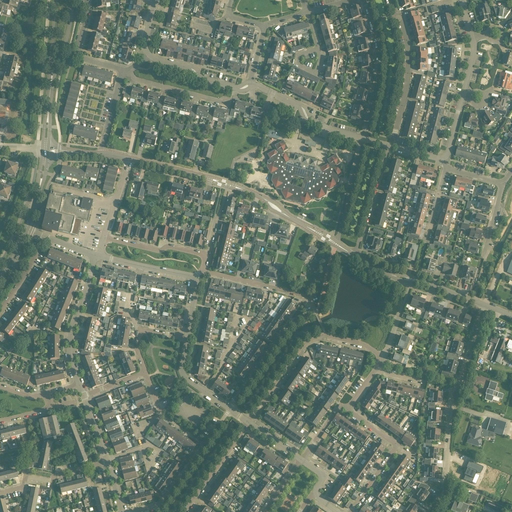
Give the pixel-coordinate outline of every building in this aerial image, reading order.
[(96,9),(97,8),(97,9),(107,7),(106,4),(111,3),(111,0),(106,1),(106,0),(95,2),(95,3),(97,2),(97,6),(96,6),(96,7),(95,7),(96,9)] [(406,10),(409,9),(415,7),(414,4),(412,0),(409,0),(401,2),(402,8),(405,7),(406,10)] [(179,10),(180,6),(172,3),(171,8),(174,9),(174,12),(179,14),(180,11),(179,10)] [(357,3),(350,5),(345,7),(346,10),(347,10),(349,15),(360,11),(359,6),(358,6),(357,3)] [(487,14),(490,13),(488,4),(481,6),(482,10),(479,11),(482,22),(488,20),(487,15),(487,14)] [(4,5),(1,13),(7,15),(8,10),(12,11),(13,7),(8,6),(9,6),(4,5)] [(129,14),(135,15),(136,12),(139,13),(141,8),(132,6),(131,11),(130,11),(129,14)] [(498,19),(499,19),(500,19),(501,19),(503,19),(503,18),(505,19),(511,11),(509,10),(508,9),(507,9),(506,9),(504,9),(504,8),(504,7),(503,6),(502,6),(501,7),(500,8),(499,8),(498,8),(496,8),(495,8),(493,8),(497,18),(498,18),(498,19)] [(208,21),(213,22),(217,18),(218,13),(208,10),(207,15),(204,15),(203,17),(209,19),(208,21)] [(351,14),(352,19),(347,20),(347,21),(348,24),(361,20),(361,17),(362,17),(360,11),(349,15),(351,14)] [(410,20),(420,17),(418,11),(408,14),(410,20)] [(439,18),(440,18),(441,23),(451,20),(450,15),(449,15),(448,11),(438,14),(439,18)] [(97,15),(96,19),(94,18),(94,19),(105,21),(110,22),(110,20),(106,18),(106,15),(98,13),(96,12),(96,13),(96,14),(96,15),(97,15)] [(169,14),(168,19),(176,21),(178,16),(179,16),(179,14),(174,12),(173,15),(169,14)] [(319,23),(328,21),(326,15),(325,16),(324,13),(318,14),(319,17),(318,18),(319,23)] [(129,18),(132,19),(131,22),(139,25),(141,19),(135,18),(135,15),(129,14),(129,16),(129,18)] [(96,21),(95,25),(93,24),(93,25),(103,28),(103,27),(108,28),(109,26),(104,24),(105,21),(94,19),(95,19),(94,21),(96,21)] [(177,27),(175,27),(176,21),(168,19),(166,24),(166,27),(176,30),(177,27)] [(355,22),(355,25),(354,25),(356,31),(365,28),(364,22),(362,23),(361,20),(348,24),(355,22)] [(128,30),(133,32),(134,29),(138,30),(139,25),(131,22),(129,28),(128,27),(128,30)] [(219,32),(219,31),(219,34),(220,35),(222,36),(223,35),(224,33),(227,24),(221,22),(220,26),(217,25),(216,31),(219,32)] [(307,31),(310,30),(308,24),(305,24),(305,23),(299,25),(302,35),(303,37),(308,36),(307,31)] [(230,35),(232,36),(232,38),(234,30),(232,29),(233,25),(227,24),(224,33),(230,34),(230,35)] [(93,31),(100,33),(100,34),(106,36),(107,31),(102,30),(103,28),(93,25),(92,25),(93,25),(93,27),(94,27),(93,31)] [(302,35),(299,25),(294,26),(297,36),(302,35)] [(294,26),(289,28),(292,38),(297,36),(294,26)] [(235,37),(236,36),(241,37),(244,28),(238,27),(237,31),(234,30),(232,38),(234,38),(235,37)] [(286,37),(286,39),(287,42),(292,40),(292,38),(289,28),(283,29),(284,31),(281,31),(283,37),(286,37)] [(365,28),(356,31),(357,36),(355,36),(355,39),(359,38),(366,36),(365,34),(367,33),(365,28)] [(133,32),(128,30),(127,33),(126,33),(125,38),(135,41),(136,35),(133,34),(133,32)] [(257,35),(254,34),(255,31),(249,30),(247,39),(255,41),(257,35)] [(100,39),(101,36),(106,37),(106,36),(100,34),(100,35),(92,33),(90,33),(90,34),(91,34),(90,35),(92,36),(91,38),(104,42),(105,40),(100,39)] [(332,35),(323,38),(325,43),(333,40),(336,39),(334,35),(332,35)] [(455,35),(444,38),(445,43),(447,43),(448,45),(456,45),(455,41),(457,40),(455,35)] [(368,39),(367,40),(366,36),(359,38),(360,41),(358,41),(359,47),(369,45),(368,39)] [(425,37),(416,40),(417,46),(427,43),(425,37)] [(89,41),(90,42),(89,45),(103,48),(103,46),(98,45),(99,41),(104,43),(104,42),(91,38),(91,39),(89,39),(89,40),(89,41)] [(129,48),(131,47),(132,47),(132,46),(134,46),(135,41),(125,38),(124,43),(123,43),(122,46),(129,48)] [(157,46),(160,47),(160,49),(165,50),(168,39),(167,41),(162,40),(159,39),(157,46)] [(173,40),(168,39),(165,50),(168,51),(166,56),(169,57),(173,43),(173,40)] [(278,41),(278,44),(274,43),(272,48),(281,51),(282,45),(283,45),(284,43),(278,41)] [(178,44),(173,43),(169,57),(172,58),(173,52),(176,53),(178,44)] [(335,51),(336,50),(336,51),(339,50),(337,44),(335,45),(326,47),(328,53),(329,52),(330,55),(336,55),(335,51)] [(102,52),(97,51),(98,47),(103,49),(103,48),(89,45),(87,45),(87,46),(87,47),(88,48),(87,51),(95,53),(94,56),(100,57),(102,52)] [(369,45),(359,47),(357,47),(358,53),(361,52),(361,55),(362,55),(369,54),(369,51),(370,50),(369,45)] [(122,46),(121,49),(122,49),(121,54),(131,57),(132,51),(129,50),(129,48),(122,46)] [(183,46),(179,60),(182,61),(184,55),(186,56),(188,47),(183,46)] [(446,55),(456,57),(457,51),(450,50),(450,46),(443,47),(443,49),(447,50),(446,55)] [(194,48),(190,63),(193,63),(194,58),(197,58),(199,50),(194,48)] [(204,49),(200,65),(203,66),(205,60),(207,61),(210,51),(209,49),(206,49),(204,49)] [(511,51),(510,55),(506,54),(505,57),(503,59),(504,61),(503,65),(511,67),(511,65),(511,64),(511,51)] [(121,54),(122,55),(121,60),(119,59),(118,62),(124,63),(125,61),(129,62),(131,57),(121,54)] [(227,59),(225,65),(224,68),(225,68),(226,69),(227,70),(233,72),(235,63),(229,61),(231,55),(228,54),(227,59)] [(279,56),(271,54),(269,60),(273,61),(272,63),(278,65),(279,62),(278,62),(279,56)] [(361,63),(371,63),(371,57),(370,57),(369,54),(362,55),(363,57),(361,57),(361,63)] [(208,61),(211,62),(210,66),(216,67),(218,58),(212,57),(213,56),(210,55),(208,61)] [(336,55),(330,55),(330,58),(328,58),(327,63),(339,65),(340,60),(337,59),(335,59),(336,55)] [(218,58),(216,67),(221,69),(222,68),(223,68),(224,68),(225,65),(227,59),(224,59),(224,60),(218,58)] [(266,71),(275,73),(276,67),(277,68),(278,65),(272,63),(272,66),(268,65),(266,71)] [(361,68),(363,68),(363,71),(370,71),(370,68),(371,68),(371,63),(361,63),(361,68)] [(246,65),(246,66),(240,64),(238,73),(244,75),(244,73),(247,74),(249,66),(246,65)] [(87,77),(90,68),(84,66),(81,76),(87,77)] [(96,69),(90,68),(87,77),(93,79),(96,69)] [(99,80),(102,71),(96,69),(93,79),(99,80)] [(105,82),(107,72),(102,71),(99,80),(105,82)] [(277,78),(274,77),(275,73),(266,71),(265,76),(268,77),(268,80),(274,82),(276,82),(277,82),(277,80),(277,78)] [(363,74),(361,73),(359,73),(358,78),(370,80),(371,75),(370,75),(370,71),(363,71),(363,74)] [(454,78),(454,73),(444,71),(444,77),(440,76),(440,77),(438,76),(438,79),(446,81),(446,77),(454,78)] [(113,74),(107,72),(105,82),(111,83),(113,74)] [(334,80),(334,75),(337,75),(326,73),(325,79),(326,79),(326,82),(331,85),(332,80),(334,80)] [(499,79),(500,79),(500,80),(498,87),(511,91),(511,88),(511,84),(510,84),(511,76),(501,73),(499,79)] [(416,81),(425,84),(425,85),(428,85),(429,83),(426,83),(427,78),(417,75),(416,81)] [(13,80),(4,77),(3,82),(2,87),(6,88),(7,84),(11,85),(13,80)] [(359,84),(361,85),(360,87),(367,89),(368,86),(369,86),(370,80),(358,78),(358,79),(360,79),(359,84)] [(290,92),(294,84),(289,81),(289,82),(286,81),(283,88),(290,92)] [(295,94),(300,84),(295,81),(294,84),(290,92),(295,94)] [(416,81),(414,87),(424,89),(425,85),(425,84),(416,81)] [(439,86),(439,87),(448,90),(450,84),(440,81),(439,86)] [(70,88),(80,91),(81,85),(72,82),(70,88)] [(300,84),(295,94),(300,96),(303,88),(304,86),(300,84)] [(436,87),(435,87),(438,88),(437,93),(447,96),(448,90),(439,87),(439,86),(436,85),(436,87)] [(135,100),(136,98),(138,89),(133,87),(132,92),(129,92),(129,90),(126,89),(124,97),(135,100)] [(357,95),(366,98),(368,92),(366,92),(367,89),(360,87),(360,90),(358,90),(357,95)] [(414,87),(413,93),(422,95),(422,96),(425,97),(426,95),(423,94),(424,89),(414,87)] [(80,91),(70,88),(69,94),(78,97),(80,91)] [(304,99),(308,91),(303,88),(300,96),(304,99)] [(138,89),(136,98),(141,100),(140,102),(144,103),(146,95),(143,94),(144,90),(138,89)] [(308,91),(304,99),(309,101),(313,93),(308,91)] [(146,95),(144,103),(147,103),(147,101),(152,103),(155,93),(149,92),(148,95),(146,95)] [(155,93),(152,103),(157,104),(157,107),(160,108),(162,100),(159,99),(160,94),(155,93)] [(318,95),(313,93),(309,101),(314,103),(315,102),(318,104),(322,95),(320,98),(318,97),(318,95)] [(413,93),(411,99),(416,100),(421,101),(422,96),(422,95),(413,93)] [(436,98),(436,99),(445,101),(447,96),(437,93),(436,98)] [(78,97),(69,94),(67,100),(77,102),(78,97)] [(322,95),(318,104),(320,105),(320,106),(325,108),(330,98),(325,96),(324,96),(322,95)] [(356,104),(363,105),(364,103),(365,103),(366,98),(357,95),(355,100),(357,101),(356,104)] [(503,111),(506,101),(503,100),(504,97),(499,96),(498,99),(494,98),(492,105),(495,106),(494,109),(497,109),(496,113),(499,114),(505,116),(506,112),(503,111)] [(162,100),(160,108),(163,109),(163,107),(168,108),(171,98),(166,97),(165,101),(162,100)] [(433,98),(432,99),(435,100),(434,105),(444,107),(445,101),(436,99),(436,98),(433,97),(433,98)] [(171,98),(168,108),(174,109),(173,111),(176,112),(178,104),(175,103),(176,100),(171,98)] [(335,101),(330,98),(325,108),(330,111),(330,110),(333,111),(336,106),(333,104),(335,101)] [(77,102),(67,100),(66,106),(75,108),(77,102)] [(178,104),(176,112),(179,113),(180,111),(185,112),(187,103),(182,101),(181,105),(178,104)] [(239,112),(242,102),(236,101),(235,106),(232,105),(229,117),(233,118),(235,113),(239,114),(239,112)] [(242,102),(239,112),(244,113),(243,117),(246,118),(248,111),(245,110),(247,104),(242,102)] [(412,102),(410,108),(420,110),(420,111),(423,112),(423,110),(420,109),(421,104),(416,103),(412,102)] [(187,103),(185,112),(190,114),(189,116),(193,116),(194,110),(191,109),(193,104),(187,103)] [(350,111),(362,114),(363,109),(362,108),(363,105),(356,104),(355,103),(354,106),(352,105),(350,111)] [(75,108),(66,106),(64,111),(74,114),(75,108)] [(193,116),(196,117),(196,115),(201,117),(204,107),(198,106),(197,109),(197,111),(194,110),(193,116)] [(204,107),(201,117),(206,118),(206,120),(209,121),(211,114),(208,113),(209,108),(204,107)] [(252,107),(251,112),(248,111),(246,118),(255,120),(258,108),(252,107)] [(215,108),(214,115),(211,114),(209,121),(212,122),(213,118),(218,119),(221,109),(215,108)] [(258,108),(255,120),(263,122),(265,114),(262,113),(263,109),(258,108)] [(410,108),(409,114),(418,116),(420,111),(420,110),(410,108)] [(434,113),(433,114),(443,117),(445,111),(435,108),(434,113)] [(221,109),(218,119),(218,121),(223,122),(226,123),(226,122),(227,121),(227,120),(228,116),(225,116),(226,111),(221,109)] [(74,114),(64,111),(63,117),(72,120),(74,114)] [(361,120),(362,114),(350,111),(349,116),(351,117),(350,121),(358,123),(359,119),(361,120)] [(430,113),(430,114),(433,115),(432,120),(441,122),(443,117),(433,114),(434,113),(431,112),(430,113)] [(504,118),(502,117),(496,113),(494,116),(492,117),(489,112),(488,112),(482,116),(484,120),(483,121),(485,123),(486,124),(486,123),(488,125),(489,125),(494,122),(494,120),(497,118),(502,121),(504,118)] [(409,114),(407,119),(417,122),(417,123),(420,124),(420,122),(417,121),(418,116),(409,114)] [(476,128),(478,121),(474,120),(475,115),(468,114),(465,123),(471,125),(471,126),(476,128)] [(407,119),(406,125),(415,128),(416,126),(417,123),(417,122),(407,119)] [(430,125),(430,126),(440,128),(441,122),(432,120),(430,125)] [(132,132),(131,132),(132,128),(137,130),(138,123),(130,121),(128,128),(129,128),(128,132),(124,131),(122,137),(131,139),(132,132)] [(427,125),(427,126),(430,127),(429,131),(438,134),(440,128),(430,126),(430,125),(428,124),(427,125)] [(78,136),(80,126),(75,125),(72,135),(78,136)] [(406,125),(404,131),(414,134),(414,135),(416,135),(417,135),(417,133),(416,133),(414,133),(415,128),(406,125)] [(80,126),(78,136),(83,138),(86,128),(80,126)] [(91,129),(89,139),(96,141),(98,131),(91,129)] [(404,131),(403,137),(412,140),(414,135),(414,134),(404,131)] [(427,136),(427,137),(437,140),(438,134),(429,131),(427,136)] [(154,146),(156,137),(151,136),(151,135),(147,134),(144,144),(154,146)] [(424,136),(424,137),(427,138),(426,143),(435,146),(437,140),(427,137),(427,136),(424,135),(424,136)] [(179,146),(180,140),(175,139),(174,143),(168,142),(167,145),(164,145),(163,150),(167,151),(166,152),(173,154),(176,146),(179,146)] [(188,141),(184,158),(185,159),(184,160),(187,161),(188,159),(194,161),(197,153),(199,144),(188,141)] [(283,141),(274,146),(277,151),(276,151),(275,150),(267,155),(269,159),(271,159),(270,161),(268,160),(266,167),(271,175),(272,175),(271,181),(275,189),(281,190),(281,192),(285,200),(292,202),(304,205),(311,201),(312,199),(318,200),(326,196),(327,190),(329,190),(337,186),(339,179),(336,179),(337,177),(338,177),(342,175),(338,167),(336,168),(336,166),(340,164),(335,155),(327,160),(329,165),(328,165),(328,164),(320,169),(319,168),(317,167),(318,161),(312,159),(300,156),(295,155),(293,161),(290,160),(290,161),(285,153),(284,154),(283,152),(288,150),(283,141)] [(511,145),(508,143),(507,146),(503,144),(500,149),(505,152),(505,154),(510,157),(511,154),(511,145)] [(205,145),(202,157),(210,159),(213,147),(205,145)] [(461,158),(464,148),(458,146),(455,156),(461,158)] [(467,159),(470,150),(464,148),(461,158),(467,159)] [(473,161),(475,151),(470,150),(467,159),(473,161)] [(479,162),(481,153),(475,151),(473,161),(479,162)] [(481,153),(479,162),(485,164),(487,154),(481,153)] [(499,160),(498,162),(496,161),(497,160),(488,158),(486,164),(491,166),(495,167),(500,168),(502,165),(505,166),(509,160),(507,159),(507,158),(502,155),(501,157),(500,157),(499,159),(499,160)] [(6,169),(16,172),(18,166),(7,163),(6,169)] [(66,177),(68,167),(62,166),(60,176),(66,177)] [(420,178),(423,167),(418,166),(416,171),(413,171),(411,180),(414,180),(415,174),(421,176),(420,178)] [(72,179),(74,169),(68,167),(66,177),(72,179)] [(84,181),(87,167),(86,172),(80,170),(78,180),(84,181)] [(90,178),(93,168),(87,167),(84,181),(85,177),(90,178)] [(107,173),(117,175),(118,169),(108,167),(107,173)] [(423,167),(420,178),(425,180),(428,169),(423,167)] [(93,168),(90,178),(97,179),(99,170),(93,168)] [(16,172),(6,169),(4,174),(15,177),(16,172)] [(78,180),(80,170),(74,169),(72,179),(78,180)] [(428,169),(425,180),(434,182),(436,175),(433,174),(434,170),(428,169)] [(105,179),(115,181),(117,175),(107,173),(105,179)] [(459,188),(462,179),(456,178),(455,182),(453,181),(451,186),(459,188)] [(104,184),(114,187),(115,181),(105,179),(104,184)] [(467,181),(465,189),(470,191),(469,194),(472,195),(473,191),(474,187),(471,186),(472,182),(467,181)] [(156,193),(158,186),(148,183),(147,186),(145,185),(138,183),(135,197),(141,199),(144,189),(146,190),(156,193)] [(114,187),(104,184),(103,190),(112,193),(114,187)] [(169,198),(171,192),(176,194),(178,185),(173,184),(171,191),(168,190),(166,197),(169,198)] [(0,186),(0,190),(9,194),(11,189),(1,185),(0,186)] [(184,194),(182,194),(183,186),(178,185),(176,194),(181,195),(180,200),(183,201),(184,194)] [(484,187),(483,190),(480,190),(479,193),(478,193),(477,196),(484,198),(485,195),(492,197),(494,190),(491,189),(491,188),(487,187),(487,188),(484,187)] [(195,199),(197,190),(191,188),(190,195),(187,194),(185,200),(190,202),(191,198),(195,199)] [(9,194),(0,190),(0,196),(7,199),(9,194)] [(197,190),(195,199),(198,200),(197,203),(203,205),(203,204),(204,199),(201,198),(203,191),(197,190)] [(425,192),(419,191),(417,190),(417,192),(416,193),(418,194),(417,199),(429,202),(430,197),(425,195),(425,192)] [(51,191),(42,229),(52,233),(52,230),(68,234),(72,218),(87,222),(92,201),(51,191)] [(204,199),(203,204),(209,206),(210,202),(214,203),(216,194),(209,193),(208,199),(204,198),(204,199)] [(481,210),(488,212),(490,205),(485,203),(486,200),(479,198),(478,202),(480,202),(479,208),(481,209),(481,210)] [(225,204),(224,211),(223,215),(228,217),(229,212),(233,213),(236,200),(230,199),(228,205),(225,204)] [(416,204),(427,207),(429,202),(417,199),(416,204)] [(451,199),(450,202),(445,200),(443,206),(452,208),(453,203),(456,203),(457,200),(451,199)] [(239,204),(236,215),(235,219),(238,220),(239,217),(243,217),(244,214),(247,215),(249,207),(245,206),(239,204)] [(414,209),(426,212),(427,207),(416,204),(414,209)] [(442,211),(454,214),(454,211),(451,211),(452,208),(443,206),(442,211)] [(474,223),(484,226),(486,220),(479,218),(479,215),(473,213),(471,219),(475,220),(474,223)] [(415,219),(423,222),(425,217),(413,214),(412,216),(415,217),(415,219)] [(261,217),(255,216),(253,221),(250,221),(249,226),(252,227),(252,226),(259,227),(261,217)] [(267,219),(261,217),(259,227),(265,229),(264,230),(267,231),(269,225),(266,224),(267,219)] [(124,221),(124,222),(118,220),(115,233),(121,234),(122,227),(125,228),(126,225),(127,222),(124,221)] [(438,226),(443,227),(443,230),(449,232),(451,223),(439,221),(438,226)] [(135,227),(136,224),(133,223),(132,225),(131,225),(129,226),(126,225),(125,228),(123,235),(130,236),(131,229),(134,230),(135,227)] [(220,225),(219,228),(234,232),(236,226),(227,223),(226,226),(225,226),(220,225)] [(409,228),(421,232),(422,227),(410,223),(409,228)] [(143,232),(143,229),(144,226),(141,225),(141,229),(135,227),(134,230),(132,237),(138,238),(140,231),(143,232)] [(162,227),(162,230),(160,236),(166,238),(168,231),(171,232),(171,229),(172,225),(169,225),(168,228),(162,227)] [(283,227),(277,226),(276,231),(273,230),(271,236),(274,237),(275,235),(281,237),(283,227)] [(149,231),(143,229),(143,232),(141,239),(147,240),(149,234),(151,234),(152,232),(153,228),(152,228),(150,227),(149,231)] [(177,233),(179,234),(180,231),(181,227),(178,227),(177,230),(171,229),(171,232),(169,238),(175,240),(177,233)] [(188,236),(189,233),(190,230),(181,227),(180,231),(179,234),(178,241),(184,242),(185,235),(188,236)] [(289,229),(283,227),(281,237),(287,238),(287,240),(290,241),(291,235),(288,234),(289,229)] [(233,237),(234,232),(219,228),(218,231),(224,232),(224,233),(224,235),(233,237)] [(421,232),(409,228),(409,229),(412,229),(411,235),(407,234),(406,236),(413,238),(414,236),(419,237),(421,232)] [(152,232),(151,234),(150,241),(156,243),(157,236),(160,236),(162,230),(157,229),(156,232),(152,232)] [(189,233),(188,236),(186,243),(192,244),(194,237),(197,238),(198,235),(199,231),(194,229),(192,234),(189,233)] [(469,237),(480,240),(482,232),(471,229),(469,237)] [(435,237),(443,239),(446,240),(448,235),(449,232),(443,230),(442,233),(436,232),(435,237)] [(198,235),(197,238),(195,245),(201,246),(203,239),(206,240),(208,232),(204,231),(202,235),(202,236),(198,235)] [(231,243),(233,237),(224,235),(223,237),(222,238),(217,237),(216,239),(231,243)] [(378,252),(378,249),(380,249),(382,242),(380,242),(380,241),(379,241),(377,239),(371,237),(369,244),(372,245),(372,246),(371,250),(378,252)] [(438,247),(447,249),(448,246),(442,245),(443,239),(435,237),(433,242),(439,244),(438,247)] [(390,245),(387,254),(393,256),(395,250),(398,250),(401,239),(398,239),(396,238),(394,246),(390,245)] [(221,245),(221,247),(230,249),(231,243),(216,239),(215,242),(221,244),(221,245)] [(468,251),(477,254),(478,248),(476,248),(477,244),(466,240),(465,246),(469,247),(468,251)] [(415,257),(416,255),(418,246),(412,245),(411,250),(406,249),(404,259),(411,261),(412,256),(415,257)] [(214,248),(213,251),(229,255),(230,249),(221,247),(220,249),(220,250),(214,248)] [(304,262),(309,254),(314,256),(317,250),(311,247),(307,252),(305,251),(303,255),(300,253),(297,258),(304,262)] [(53,260),(56,252),(51,249),(47,258),(53,260)] [(227,261),(229,255),(213,251),(213,254),(218,255),(219,256),(218,258),(227,261)] [(58,262),(61,254),(56,252),(53,260),(58,262)] [(63,264),(67,256),(61,254),(58,262),(63,264)] [(68,266),(72,258),(67,256),(63,264),(68,266)] [(427,258),(426,264),(429,265),(427,270),(428,270),(434,272),(436,266),(441,268),(443,258),(438,257),(437,261),(430,260),(431,259),(427,258)] [(74,268),(77,260),(72,258),(68,266),(74,268)] [(226,266),(227,261),(218,258),(218,261),(217,261),(211,260),(210,263),(226,266)] [(77,260),(74,268),(79,271),(83,262),(77,260)] [(250,263),(244,262),(244,260),(242,260),(240,265),(243,266),(242,272),(248,273),(250,263)] [(224,272),(226,266),(210,263),(210,266),(215,267),(216,268),(215,270),(224,272)] [(257,263),(257,265),(250,263),(248,273),(254,275),(255,269),(258,270),(260,264),(257,263)] [(270,279),(272,269),(266,267),(267,266),(264,265),(262,271),(265,272),(264,277),(270,279)] [(450,266),(444,265),(442,272),(448,273),(448,275),(455,277),(457,267),(450,265),(450,266)] [(472,269),(464,266),(461,279),(469,281),(470,278),(474,279),(476,273),(471,272),(472,269)] [(41,269),(38,274),(46,279),(49,274),(41,269)] [(105,280),(108,271),(102,269),(100,279),(105,280)] [(279,269),(279,270),(272,269),(270,279),(276,280),(277,275),(280,275),(282,270),(279,269)] [(111,282),(114,270),(113,272),(108,271),(105,280),(111,282)] [(117,281),(120,271),(114,270),(111,282),(112,279),(117,281)] [(35,279),(43,283),(46,279),(38,274),(35,279)] [(137,287),(137,283),(139,278),(136,277),(136,275),(131,274),(128,284),(134,285),(134,286),(137,287)] [(43,283),(35,279),(32,283),(40,288),(43,283)] [(70,280),(68,285),(76,289),(78,283),(70,280)] [(162,294),(162,291),(164,281),(159,280),(157,290),(156,293),(162,294)] [(29,288),(37,293),(40,288),(32,283),(29,288)] [(207,296),(213,297),(215,288),(212,287),(213,285),(210,284),(207,296)] [(65,290),(74,294),(76,289),(68,285),(65,290)] [(186,287),(181,286),(179,296),(185,297),(186,298),(187,298),(189,289),(186,289),(186,287)] [(218,289),(215,288),(213,297),(218,299),(221,287),(219,286),(218,289)] [(245,299),(250,300),(253,291),(249,290),(250,288),(248,287),(245,299)] [(26,293),(34,298),(37,293),(29,288),(26,293)] [(229,291),(226,291),(224,300),(229,301),(232,289),(230,289),(229,291)] [(256,292),(253,291),(250,300),(256,302),(259,290),(256,289),(256,292)] [(63,296),(72,299),(74,294),(65,290),(63,296)] [(261,290),(259,290),(256,302),(262,303),(263,298),(266,299),(267,293),(264,292),(264,294),(261,293),(261,290)] [(240,294),(237,293),(235,303),(241,304),(244,292),(241,292),(240,294)] [(34,298),(26,293),(23,298),(31,303),(34,298)] [(61,301),(70,304),(72,299),(63,296),(61,301)] [(407,303),(411,304),(410,307),(416,309),(419,299),(414,297),(413,297),(409,296),(408,301),(407,303)] [(425,301),(419,299),(416,309),(421,311),(421,312),(424,313),(426,307),(423,306),(425,301)] [(293,308),(295,305),(296,306),(298,303),(292,300),(291,302),(287,300),(283,304),(293,311),(295,309),(293,308)] [(59,306),(67,310),(70,304),(61,301),(59,306)] [(19,307),(26,312),(29,308),(22,302),(19,307)] [(434,314),(438,305),(432,303),(430,308),(427,307),(423,319),(426,320),(429,312),(434,314)] [(292,313),(293,311),(283,304),(280,309),(288,314),(290,312),(292,313)] [(438,305),(434,314),(440,316),(439,318),(442,319),(444,313),(441,312),(443,307),(438,305)] [(57,312),(65,315),(67,310),(59,306),(57,312)] [(15,311),(22,317),(26,312),(19,307),(15,311)] [(144,321),(146,311),(136,309),(135,316),(135,317),(138,318),(138,320),(144,321)] [(280,309),(277,314),(287,321),(288,319),(286,317),(288,314),(280,309)] [(444,313),(442,319),(445,320),(451,322),(454,311),(449,309),(447,314),(444,313)] [(22,317),(15,311),(12,316),(19,321),(22,317)] [(454,311),(451,322),(456,323),(456,324),(459,325),(461,320),(458,319),(460,313),(454,311)] [(55,317),(63,320),(65,315),(57,312),(55,317)] [(285,323),(287,321),(277,314),(274,318),(281,324),(283,321),(285,323)] [(461,320),(459,325),(462,327),(462,324),(468,327),(471,317),(466,315),(464,321),(461,320)] [(8,320),(15,326),(19,321),(12,316),(8,320)] [(130,327),(129,327),(130,321),(126,321),(126,317),(118,316),(118,319),(121,320),(120,325),(130,327)] [(53,322),(61,325),(63,320),(55,317),(53,322)] [(172,328),(177,329),(178,328),(182,328),(183,320),(181,320),(180,320),(180,322),(179,322),(179,319),(173,318),(172,328)] [(279,326),(281,324),(274,318),(270,323),(280,330),(282,328),(279,326)] [(5,325),(12,330),(15,326),(8,320),(5,325)] [(61,325),(53,322),(51,327),(59,331),(61,325)] [(418,327),(419,324),(413,322),(412,325),(404,322),(404,324),(403,323),(402,327),(403,327),(402,328),(414,333),(416,327),(418,327)] [(279,332),(280,330),(270,323),(267,328),(275,333),(277,330),(279,332)] [(12,330),(5,325),(1,329),(8,335),(12,330)] [(18,335),(22,331),(17,327),(13,331),(18,335)] [(275,333),(267,328),(264,332),(271,338),(274,339),(275,337),(273,336),(275,333)] [(274,339),(271,338),(264,332),(260,337),(268,343),(270,340),(272,341),(274,339)] [(397,341),(410,346),(412,340),(413,341),(414,337),(408,335),(407,338),(399,336),(399,337),(398,336),(397,340),(398,340),(397,341)] [(210,345),(211,339),(199,337),(198,339),(201,340),(200,343),(210,345)] [(455,337),(453,342),(451,341),(449,347),(462,351),(463,345),(459,344),(460,339),(455,337)] [(258,340),(255,345),(262,350),(264,348),(267,349),(268,347),(258,340)] [(502,357),(505,347),(507,348),(506,348),(508,349),(507,352),(511,353),(511,342),(509,341),(508,344),(506,343),(507,343),(500,340),(492,361),(499,364),(502,357)] [(410,346),(397,341),(397,342),(396,342),(395,345),(396,346),(395,347),(403,350),(401,353),(409,356),(411,352),(408,351),(410,346)] [(92,348),(90,347),(82,345),(80,350),(82,351),(81,354),(81,355),(90,354),(90,353),(91,353),(92,348)] [(261,353),(262,350),(255,345),(251,349),(261,356),(263,354),(261,353)] [(199,349),(199,353),(208,354),(209,348),(197,346),(197,349),(199,349)] [(321,346),(319,353),(316,352),(315,358),(320,360),(322,355),(325,356),(327,347),(321,346)] [(327,356),(330,357),(332,349),(327,347),(325,356),(323,360),(326,361),(327,356)] [(449,347),(448,353),(446,356),(454,358),(455,355),(460,356),(462,351),(449,347)] [(260,358),(261,356),(251,349),(248,354),(256,360),(258,357),(260,358)] [(338,350),(332,349),(330,357),(329,362),(331,362),(333,358),(336,358),(338,350)] [(110,352),(103,352),(107,360),(112,358),(110,352)] [(121,361),(129,358),(127,352),(119,356),(121,361)] [(91,361),(89,356),(91,356),(90,354),(81,355),(82,359),(81,359),(83,364),(91,361)] [(254,362),(256,360),(248,354),(245,359),(255,366),(256,364),(254,362)] [(403,364),(405,359),(393,354),(392,355),(391,355),(390,359),(391,359),(391,360),(403,364)] [(445,366),(456,369),(458,364),(452,362),(454,358),(446,356),(445,360),(446,361),(445,366)] [(309,367),(311,365),(315,368),(318,363),(313,359),(311,362),(305,358),(302,362),(313,370),(309,367)] [(253,368),(255,366),(245,359),(242,363),(249,369),(251,366),(253,368)] [(91,361),(83,364),(85,369),(94,365),(92,361),(91,361)] [(306,372),(307,370),(308,369),(312,372),(313,370),(302,362),(299,367),(310,375),(306,372)] [(247,371),(249,369),(242,363),(238,368),(248,375),(250,373),(247,371)] [(85,369),(87,374),(96,370),(94,365),(85,369)] [(448,377),(449,373),(454,375),(456,369),(445,366),(443,371),(442,371),(441,375),(444,376),(448,377)] [(0,375),(5,378),(9,369),(3,367),(3,369),(0,367),(0,375),(0,376),(0,375)] [(133,367),(125,370),(127,376),(135,372),(133,367)] [(227,376),(231,371),(225,367),(222,372),(227,376)] [(302,377),(304,374),(308,377),(310,375),(299,367),(295,372),(302,377)] [(247,377),(248,375),(238,368),(235,373),(243,378),(245,375),(247,377)] [(9,369),(5,378),(11,380),(14,371),(9,369)] [(194,375),(198,376),(197,379),(203,383),(206,379),(207,378),(206,377),(204,377),(205,371),(193,369),(192,371),(195,372),(194,375)] [(87,374),(88,379),(98,375),(96,370),(87,374)] [(14,371),(11,380),(16,382),(19,373),(14,371)] [(62,371),(57,372),(59,381),(65,380),(65,379),(68,379),(66,371),(63,372),(62,371)] [(19,373),(16,382),(21,384),(25,375),(19,373)] [(294,373),(291,378),(298,383),(300,381),(304,384),(305,381),(301,379),(301,378),(294,373)] [(341,376),(337,373),(336,375),(340,378),(338,381),(334,378),(345,386),(348,381),(341,376)] [(30,377),(25,375),(21,384),(27,386),(32,387),(32,380),(30,379),(30,377)] [(98,375),(88,379),(90,383),(99,380),(103,379),(102,379),(102,377),(99,378),(98,375)] [(35,379),(32,380),(32,387),(37,386),(42,385),(40,376),(35,378),(35,379)] [(295,388),(296,385),(300,388),(302,386),(291,378),(287,383),(299,391),(295,388)] [(336,383),(335,385),(331,382),(342,390),(345,386),(334,378),(332,380),(336,383)] [(92,389),(102,385),(105,384),(103,379),(99,380),(90,383),(92,389)] [(215,388),(217,390),(223,383),(218,379),(211,389),(213,391),(215,388)] [(381,388),(379,381),(374,388),(373,388),(370,392),(377,397),(380,393),(378,391),(381,388)] [(379,381),(381,388),(386,389),(386,390),(391,392),(393,384),(387,382),(387,383),(379,381)] [(484,400),(492,402),(493,397),(501,399),(503,394),(495,392),(497,384),(490,381),(484,400)] [(131,393),(143,388),(141,382),(129,387),(131,393)] [(338,395),(342,390),(331,382),(329,384),(333,387),(331,390),(338,395)] [(218,394),(220,396),(227,386),(223,383),(217,390),(220,392),(218,394)] [(297,393),(299,391),(287,383),(284,388),(291,393),(293,390),(297,393)] [(232,389),(227,386),(220,396),(222,397),(224,395),(227,397),(226,398),(228,400),(232,395),(230,393),(232,389)] [(133,398),(145,393),(143,388),(131,393),(133,398)] [(330,392),(326,389),(324,391),(328,394),(327,396),(323,394),(334,401),(337,397),(330,392)] [(429,392),(433,392),(432,398),(442,398),(443,393),(436,392),(436,389),(429,389),(429,392)] [(284,390),(281,395),(292,403),(293,401),(289,398),(291,395),(284,390)] [(367,397),(373,402),(377,397),(370,392),(367,397)] [(135,403),(147,399),(145,393),(133,398),(135,403)] [(325,398),(323,401),(319,398),(330,406),(334,401),(323,394),(321,396),(325,398)] [(97,405),(110,401),(107,395),(95,400),(97,405)] [(286,403),(288,400),(292,403),(281,395),(277,400),(285,405),(289,408),(290,405),(286,403)] [(364,401),(370,406),(373,402),(367,397),(364,401)] [(327,411),(330,406),(319,398),(318,400),(322,403),(320,406),(327,411)] [(442,398),(432,398),(432,403),(428,403),(428,406),(428,407),(435,407),(435,404),(441,404),(442,399),(442,398)] [(147,399),(135,403),(137,409),(149,404),(147,399)] [(110,401),(97,405),(99,411),(112,406),(110,401)] [(367,411),(370,406),(364,401),(360,406),(367,411)] [(149,404),(137,409),(139,414),(151,409),(149,404)] [(112,406),(99,411),(101,416),(114,411),(112,406)] [(264,419),(269,422),(274,415),(271,413),(274,409),(269,406),(266,411),(268,413),(264,419)] [(317,410),(313,407),(311,409),(323,417),(326,413),(319,407),(317,410)] [(431,416),(441,417),(442,411),(434,411),(435,407),(428,407),(428,411),(431,411),(431,416)] [(151,409),(139,414),(141,419),(153,415),(151,409)] [(315,412),(315,413),(314,415),(310,412),(308,414),(319,422),(323,417),(311,409),(315,412)] [(114,411),(101,416),(104,421),(116,417),(119,416),(118,414),(115,415),(114,411)] [(278,418),(276,416),(279,412),(276,411),(274,415),(269,422),(273,425),(278,418)] [(375,421),(380,424),(385,418),(382,416),(383,414),(381,413),(380,414),(375,421)] [(283,422),(280,420),(283,416),(281,414),(278,418),(273,425),(278,429),(283,422)] [(316,427),(319,422),(308,414),(312,417),(310,419),(306,417),(305,419),(309,422),(316,427)] [(335,424),(336,425),(342,418),(337,414),(332,421),(335,423),(335,424)] [(441,417),(431,416),(431,422),(427,422),(427,425),(433,426),(433,422),(440,423),(440,417),(441,417)] [(66,430),(66,429),(59,430),(57,421),(57,417),(43,420),(43,417),(34,419),(35,422),(39,421),(44,440),(44,441),(40,461),(35,460),(35,463),(33,463),(32,468),(51,472),(51,466),(48,465),(53,441),(62,439),(62,435),(60,436),(59,432),(66,430)] [(106,427),(118,422),(116,417),(104,421),(106,427)] [(288,425),(285,423),(288,419),(286,418),(283,422),(278,429),(283,432),(288,425)] [(339,425),(341,427),(346,421),(342,418),(336,425),(338,427),(339,425)] [(387,420),(385,418),(380,424),(384,427),(390,419),(388,418),(387,420)] [(490,418),(486,431),(482,430),(481,431),(473,429),(471,435),(470,435),(467,443),(477,446),(480,438),(479,438),(479,436),(486,438),(488,432),(502,436),(506,423),(490,418)] [(391,421),(390,419),(384,427),(389,430),(393,424),(391,422),(391,421)] [(157,426),(154,424),(151,429),(153,431),(154,430),(158,433),(165,423),(161,420),(157,426)] [(343,431),(345,432),(351,424),(346,421),(341,427),(344,429),(343,431)] [(108,432),(120,427),(118,422),(106,427),(108,432)] [(163,436),(170,427),(165,423),(158,433),(163,436)] [(290,437),(295,430),(297,426),(295,424),(293,428),(290,427),(285,434),(290,437)] [(347,432),(350,434),(355,427),(351,424),(345,432),(347,433),(347,432)] [(396,426),(393,424),(389,430),(393,434),(399,426),(397,425),(396,426)] [(430,435),(440,436),(440,430),(433,430),(433,426),(427,425),(426,429),(430,430),(430,435)] [(400,427),(399,426),(393,434),(397,437),(402,430),(399,428),(400,427)] [(110,437),(122,433),(120,427),(108,432),(110,437)] [(169,437),(174,430),(170,427),(163,436),(164,434),(169,437)] [(352,437),(354,438),(359,430),(355,427),(350,434),(353,436),(352,437)] [(297,432),(295,430),(290,437),(294,440),(299,433),(302,429),(300,428),(297,432)] [(173,440),(178,433),(174,430),(169,437),(173,440)] [(356,438),(359,440),(364,433),(359,430),(354,438),(355,439),(356,438)] [(397,437),(402,440),(407,433),(408,432),(406,431),(405,432),(402,430),(397,437)] [(299,444),(303,438),(306,439),(309,434),(305,431),(302,435),(299,433),(294,440),(299,444)] [(112,443),(124,438),(122,433),(110,437),(112,443)] [(178,443),(183,436),(178,433),(173,440),(178,443)] [(368,436),(364,433),(359,440),(362,442),(361,443),(363,444),(364,443),(368,436)] [(410,447),(411,446),(413,448),(417,443),(415,441),(416,439),(413,437),(414,436),(410,433),(409,435),(407,433),(402,440),(401,441),(410,447)] [(425,444),(432,445),(432,441),(439,441),(439,436),(440,436),(430,435),(429,441),(426,440),(425,444)] [(182,446),(187,439),(183,436),(178,443),(182,446)] [(114,448),(126,443),(124,438),(112,443),(114,448)] [(186,449),(192,442),(187,439),(182,446),(186,449)] [(250,440),(248,443),(245,442),(242,447),(244,449),(245,447),(250,450),(256,442),(253,440),(253,441),(250,440)] [(192,442),(186,449),(191,452),(196,445),(192,442)] [(258,443),(256,442),(250,450),(254,453),(253,455),(256,457),(259,452),(257,450),(260,446),(257,445),(258,443)] [(126,443),(114,448),(116,453),(128,449),(126,443)] [(379,444),(375,448),(382,453),(385,448),(379,444)] [(428,454),(438,454),(439,449),(432,448),(432,445),(425,444),(425,448),(429,448),(428,454)] [(315,453),(320,457),(326,448),(324,446),(322,449),(320,447),(315,453)] [(326,448),(320,457),(324,460),(329,453),(326,451),(328,449),(326,448)] [(382,453),(375,448),(372,453),(379,457),(382,453)] [(265,450),(262,453),(259,452),(256,457),(258,459),(259,457),(264,460),(270,452),(268,450),(267,451),(265,450)] [(272,454),(270,452),(264,460),(268,464),(274,456),(271,455),(272,454)] [(329,453),(324,460),(328,463),(335,454),(333,453),(331,455),(329,453)] [(369,457),(376,462),(379,457),(372,453),(369,457)] [(120,464),(133,461),(132,457),(133,457),(133,454),(129,455),(130,456),(119,459),(120,464)] [(335,454),(328,463),(333,466),(337,459),(335,457),(336,455),(335,454)] [(424,463),(430,463),(431,460),(437,460),(438,455),(438,454),(428,454),(428,459),(424,459),(424,462),(424,463)] [(273,467),(274,466),(279,458),(276,457),(276,458),(274,456),(268,464),(273,467)] [(397,465),(404,470),(406,468),(407,469),(408,467),(410,465),(408,464),(410,461),(402,456),(401,458),(399,457),(396,461),(397,463),(396,465),(397,465)] [(366,461),(373,466),(376,462),(369,457),(366,461)] [(281,460),(279,458),(274,466),(278,469),(284,460),(282,459),(281,460)] [(240,470),(242,471),(245,467),(244,466),(246,464),(241,460),(239,463),(234,459),(233,462),(234,463),(232,465),(240,470)] [(337,459),(333,466),(337,469),(343,460),(342,459),(340,461),(337,459)] [(288,465),(285,463),(286,462),(284,460),(278,469),(282,472),(281,473),(284,475),(289,467),(287,466),(288,465)] [(344,464),(345,461),(343,460),(337,469),(342,472),(347,466),(344,464)] [(122,470),(134,467),(133,461),(120,464),(122,470)] [(170,465),(178,470),(181,466),(174,461),(170,465)] [(363,466),(369,471),(373,466),(366,461),(363,466)] [(427,472),(437,473),(437,467),(430,467),(430,463),(424,463),(424,466),(424,467),(427,467),(427,472)] [(178,470),(170,465),(170,466),(168,464),(165,468),(174,475),(178,470)] [(464,476),(465,476),(463,481),(471,484),(475,473),(479,474),(481,468),(471,464),(469,469),(467,468),(464,476)] [(230,466),(228,468),(237,474),(240,470),(232,465),(231,467),(230,466)] [(394,470),(402,475),(403,474),(402,473),(403,470),(404,470),(397,465),(394,470)] [(360,470),(366,475),(369,471),(363,466),(360,470)] [(123,476),(136,472),(134,467),(122,470),(123,476)] [(174,475),(165,468),(162,472),(171,479),(174,475)] [(228,471),(225,474),(233,480),(237,474),(228,468),(226,471),(228,471)] [(357,475),(363,479),(366,475),(360,470),(357,475)] [(402,475),(394,470),(391,474),(397,479),(399,476),(401,477),(402,475)] [(136,472),(123,476),(125,481),(137,478),(136,472)] [(164,474),(162,477),(161,476),(160,478),(168,484),(171,479),(162,472),(162,473),(164,474)] [(429,482),(429,478),(436,479),(436,473),(437,473),(427,472),(427,478),(422,478),(422,481),(429,482)] [(84,474),(85,480),(87,487),(90,489),(94,483),(91,482),(89,473),(84,474)] [(223,475),(222,477),(230,483),(233,480),(225,474),(225,476),(223,475)] [(387,479),(395,484),(397,483),(395,482),(397,479),(391,474),(387,479)] [(360,484),(363,479),(357,475),(353,479),(360,484)] [(345,476),(342,481),(349,486),(352,481),(345,476)] [(219,479),(218,481),(226,487),(229,483),(230,483),(222,477),(220,479),(219,479)] [(168,484),(160,478),(158,480),(160,481),(158,483),(165,488),(168,484)] [(272,488),(268,484),(269,482),(264,478),(262,481),(264,482),(261,486),(268,492),(269,489),(271,490),(272,488)] [(395,484),(387,479),(384,483),(391,488),(393,485),(394,486),(395,484)] [(217,484),(216,486),(223,491),(226,487),(218,481),(216,483),(217,484)] [(342,481),(339,485),(345,490),(346,490),(349,486),(342,481)] [(155,488),(162,493),(165,488),(158,483),(156,482),(153,487),(155,488)] [(106,487),(105,483),(96,485),(94,483),(90,489),(93,491),(101,489),(103,488),(106,487)] [(381,487),(389,493),(390,491),(389,491),(391,488),(384,483),(381,487)] [(419,486),(422,488),(418,493),(427,499),(430,494),(424,490),(426,487),(420,484),(419,486)] [(339,485),(337,488),(335,487),(332,491),(334,492),(329,499),(337,504),(338,505),(340,503),(338,502),(342,497),(343,498),(346,494),(345,493),(347,490),(346,490),(345,490),(339,485)] [(223,491),(216,486),(214,488),(213,487),(211,490),(220,496),(223,491)] [(254,488),(266,497),(268,494),(266,494),(268,492),(261,486),(259,489),(255,487),(254,488)] [(389,493),(381,487),(378,492),(385,496),(387,494),(388,495),(389,493)] [(266,497),(254,488),(253,490),(256,493),(254,495),(262,500),(263,498),(264,499),(266,497)] [(146,501),(144,493),(143,490),(138,491),(141,503),(146,501)] [(220,496),(211,490),(210,492),(211,493),(210,495),(217,500),(220,496)] [(144,493),(146,501),(152,500),(151,497),(154,496),(153,493),(153,491),(144,493)] [(385,496),(378,492),(375,496),(382,501),(383,502),(384,500),(383,499),(385,496)] [(416,492),(413,496),(412,495),(410,498),(415,502),(417,499),(423,503),(426,498),(426,499),(427,499),(418,493),(416,492)] [(479,495),(471,492),(468,500),(475,504),(479,495)] [(215,506),(213,504),(217,500),(210,495),(208,497),(207,496),(205,499),(210,502),(208,505),(213,508),(215,506)] [(251,500),(260,506),(261,503),(260,502),(262,500),(254,495),(253,498),(249,495),(248,497),(251,500)] [(407,508),(413,511),(416,511),(419,509),(413,505),(415,502),(410,498),(408,501),(411,503),(407,508)] [(246,502),(258,511),(259,509),(258,508),(260,506),(251,500),(252,501),(250,503),(247,501),(246,502)] [(466,511),(469,506),(462,503),(462,504),(455,501),(450,511),(452,511),(466,511)] [(246,509),(249,511),(256,511),(258,511),(246,502),(245,504),(248,507),(246,509)] [(488,502),(486,507),(498,511),(499,511),(501,507),(488,502)]
